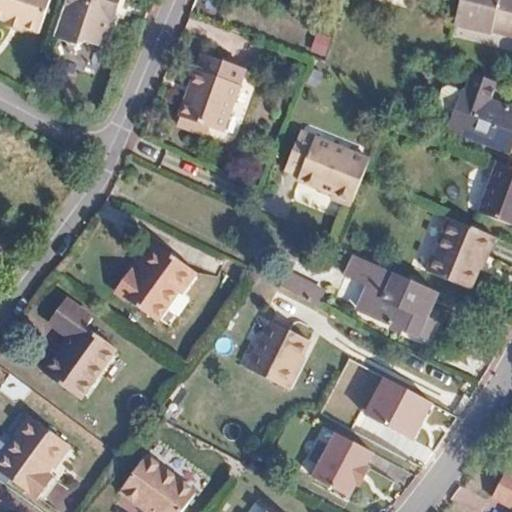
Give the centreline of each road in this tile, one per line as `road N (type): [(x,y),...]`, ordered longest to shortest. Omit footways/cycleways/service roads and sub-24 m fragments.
road 1 (residential): [(103,154),(0,303)]
road 2 (residential): [(511,367),(412,511)]
road 3 (residential): [(174,0),(103,154)]
